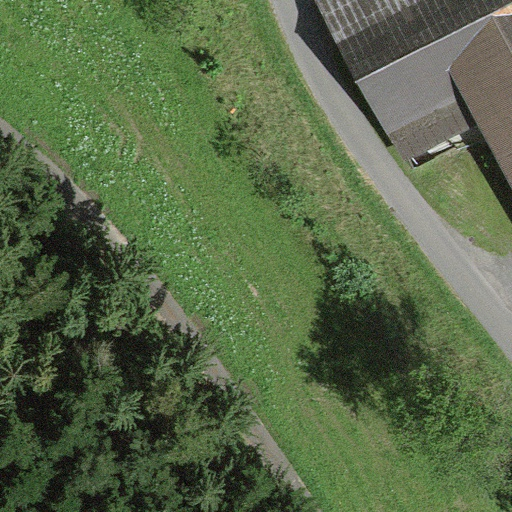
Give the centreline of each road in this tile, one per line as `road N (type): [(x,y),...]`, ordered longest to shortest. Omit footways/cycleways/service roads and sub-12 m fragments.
road 1 (track): [(0,101),(187,273),(363,511)]
road 2 (unclassified): [(286,0),(356,146),(511,334)]
